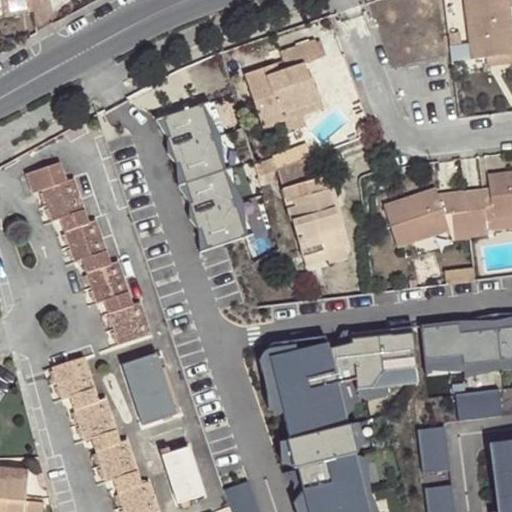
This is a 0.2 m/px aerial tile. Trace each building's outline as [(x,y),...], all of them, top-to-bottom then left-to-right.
[(7,16),(34,10),(31,0),(2,0),(5,9),(7,16)] [(463,0),(471,59),(486,56),(511,53),(511,47),(506,0),(463,0)] [(263,128),(284,120),(282,112),(319,99),(312,77),(309,80),(304,63),(320,58),(315,40),(279,52),(283,63),(245,75),(263,128)] [(511,62),(511,53),(486,56),(486,66),(511,62)] [(282,112),(284,120),(287,129),(305,123),(303,114),(322,108),(319,99),(282,112)] [(206,123),(154,142),(200,269),(253,250),(206,123)] [(321,178),(314,155),(276,170),(302,257),(324,251),(340,247),(334,231),(341,229),(334,207),(325,210),(320,192),(331,190),(327,177),(321,178)] [(272,158),(254,164),(258,176),(273,170),(276,170),(272,158)] [(62,163),(28,174),(34,193),(42,191),(52,221),(60,219),(74,263),(82,261),(97,303),(105,300),(119,343),(150,333),(141,303),(134,305),(120,262),(111,265),(96,220),(89,223),(75,179),(68,181),(62,163)] [(258,176),(261,186),(276,181),(273,170),(258,176)] [(491,188),(465,190),(470,235),(487,233),(487,229),(497,227),(496,217),(511,214),(511,173),(488,176),(491,188)] [(470,235),(465,190),(436,193),(434,188),(383,206),(397,246),(448,228),(453,240),(470,238),(470,235)] [(336,206),(331,190),(320,192),(325,210),(334,207),(336,206)] [(511,225),(511,214),(496,217),(497,227),(511,225)] [(345,245),(341,229),(334,231),(340,247),(345,245)] [(324,251),(302,257),(305,267),(327,261),(324,251)] [(511,326),(495,328),(500,370),(511,368),(511,326)] [(419,336),(424,379),(500,370),(495,328),(419,336)] [(419,336),(322,344),(334,387),(424,379),(419,336)] [(263,361),(305,511),(369,511),(334,387),(322,344),(263,361)] [(177,413),(158,353),(123,365),(143,424),(177,413)] [(100,400),(85,357),(54,367),(64,398),(72,396),(86,439),(93,436),(107,482),(114,479),(125,511),(160,511),(151,482),(143,484),(129,439),(120,441),(107,398),(100,400)] [(501,390),(457,393),(459,420),(503,417),(501,390)] [(420,428),(424,472),(450,470),(447,426),(420,428)] [(511,511),(511,445),(488,448),(496,511),(511,511)] [(205,494),(189,446),(162,455),(178,503),(205,494)] [(0,511),(40,511),(42,503),(25,502),(27,481),(0,478),(0,511)] [(226,488),(234,511),(261,511),(249,480),(226,488)] [(428,511),(455,511),(454,485),(428,486),(428,511)]
